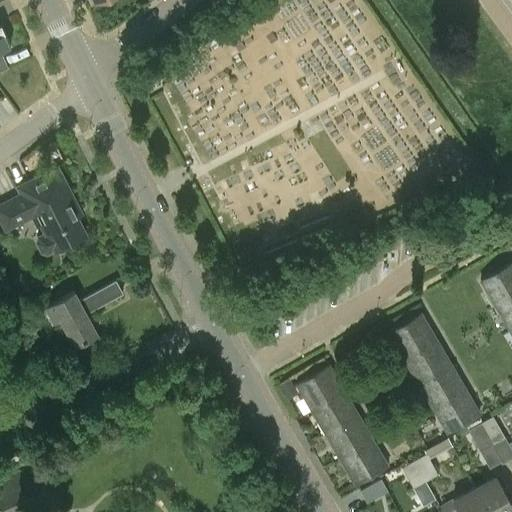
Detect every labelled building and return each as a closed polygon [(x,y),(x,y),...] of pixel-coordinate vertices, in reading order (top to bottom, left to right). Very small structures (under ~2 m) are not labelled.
[(0,50),(10,46),(0,24),(0,50)] [(0,221),(4,230),(30,217),(35,227),(40,225),(43,232),(36,235),(35,243),(40,253),(46,254),(52,251),(84,235),(66,199),(65,196),(70,194),(56,167),(16,187),(20,194),(0,204),(0,221)] [(495,305),(511,294),(511,263),(481,282),(495,305)] [(115,283),(79,302),(74,293),(44,309),(52,324),(59,320),(74,347),(97,335),(86,314),(122,295),(115,283)] [(511,294),(495,305),(510,330),(511,328),(511,294)] [(403,356),(435,338),(421,314),(390,333),(403,356)] [(450,363),(435,338),(403,356),(418,381),(450,363)] [(450,363),(418,381),(433,406),(465,388),(450,363)] [(311,408),(343,389),(329,366),(297,385),(311,408)] [(465,388),(433,406),(448,432),(480,414),(465,388)] [(343,389),(311,408),(326,433),(358,414),(343,389)] [(373,439),(358,414),(326,433),(341,458),(373,439)] [(492,415),(480,422),(492,443),(504,437),(492,415)] [(502,461),(492,443),(480,422),(467,429),(489,468),(502,461)] [(413,459),(425,481),(437,474),(429,459),(459,442),(455,436),(449,440),(447,437),(423,450),(425,452),(413,459)] [(389,465),(373,439),(341,458),(357,485),(389,465)] [(0,480),(0,511),(13,511),(57,490),(74,481),(62,457),(57,450),(37,461),(0,480)] [(425,481),(413,459),(401,466),(413,488),(425,481)] [(511,511),(511,507),(495,477),(475,488),(487,511),(511,511)] [(388,492),(381,479),(360,490),(367,503),(388,492)] [(487,511),(475,488),(454,500),(452,497),(438,505),(442,511),(487,511)]
